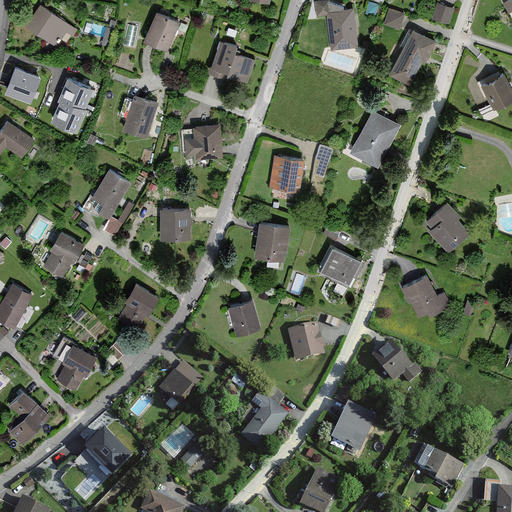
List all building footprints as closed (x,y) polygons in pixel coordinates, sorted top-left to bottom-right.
[(357,46),(353,6),(343,7),(343,5),(329,0),(315,0),(317,14),(327,13),(330,48),(357,46)] [(511,0),(503,0),(509,11),(511,9),(511,0)] [(454,7),(437,1),(432,16),(448,22),(454,7)] [(67,41),(76,29),(40,2),(25,22),(55,45),(61,37),(67,41)] [(404,11),(388,7),(384,23),(400,27),(404,11)] [(178,20),(156,10),(143,38),(151,41),(166,48),(178,20)] [(435,39),(413,28),(390,73),(409,82),(421,58),(425,60),(435,39)] [(247,80),(254,58),(235,51),(237,46),(237,44),(220,38),(211,65),(219,68),(227,70),(226,73),(247,80)] [(39,76),(16,67),(7,88),(30,98),(39,76)] [(494,107),(511,98),(511,89),(503,72),(481,82),(491,102),(478,109),(484,122),(498,115),(494,107)] [(91,87),(69,77),(60,97),(62,98),(82,107),(91,87)] [(158,101),(135,93),(132,100),(129,98),(126,97),(121,113),(127,115),(123,127),(147,135),(158,101)] [(82,107),(62,98),(53,118),(75,127),(84,107),(82,107)] [(400,123),(372,108),(349,151),(377,166),(400,123)] [(0,141),(12,128),(0,117),(0,141)] [(222,150),(220,122),(192,124),(192,127),(181,128),(182,144),(186,144),(187,152),(196,152),(196,157),(222,155),(222,150)] [(94,144),(98,136),(90,132),(86,140),(94,144)] [(40,139),(27,154),(46,170),(60,154),(47,143),(46,144),(40,139)] [(334,150),(320,145),(318,149),(316,157),(312,182),(323,186),(328,172),(333,173),(336,165),(330,162),(334,150)] [(27,154),(15,169),(20,174),(19,176),(33,187),(46,170),(27,154)] [(303,158),(274,154),(270,185),(299,189),(300,180),(303,179),(305,176),(307,172),(307,168),(302,167),(303,158)] [(132,181),(109,168),(92,197),(113,209),(122,194),(123,195),(132,181)] [(447,200),(427,218),(432,225),(429,227),(448,249),(469,231),(456,217),(459,214),(447,200)] [(161,211),(161,235),(190,235),(190,207),(161,207),(161,211)] [(290,224),(260,220),(259,227),(255,254),(268,256),(267,265),(279,267),(280,257),(283,258),(284,252),(286,252),(290,224)] [(327,226),(324,233),(337,240),(342,231),(327,226)] [(84,242),(61,229),(50,247),(53,249),(44,265),(61,275),(70,259),(73,261),(84,242)] [(11,241),(5,236),(0,241),(0,242),(6,248),(11,241)] [(332,244),(320,266),(349,281),(361,259),(332,244)] [(94,257),(88,253),(81,265),(87,269),(94,257)] [(426,273),(402,285),(409,300),(411,299),(419,314),(428,310),(430,314),(450,304),(443,291),(437,294),(426,273)] [(147,314),(159,295),(136,281),(124,299),(128,302),(119,316),(136,327),(144,314),(145,313),(147,314)] [(32,294),(12,283),(0,304),(0,318),(14,326),(32,294)] [(247,300),(230,305),(238,333),(261,327),(253,298),(247,300)] [(306,306),(298,303),(295,310),(303,313),(306,306)] [(317,323),(289,329),(296,360),(324,353),(317,323)] [(125,334),(120,338),(129,349),(134,344),(125,334)] [(63,360),(72,343),(73,341),(63,336),(54,355),(63,360)] [(120,338),(108,349),(117,359),(129,349),(120,338)] [(413,365),(391,340),(373,356),(393,380),(401,373),(409,382),(422,371),(415,363),(413,365)] [(96,355),(72,343),(63,360),(66,361),(57,377),(76,387),(83,373),(86,374),(96,355)] [(202,378),(184,362),(180,367),(176,371),(174,370),(159,387),(180,405),(195,388),(194,387),(202,378)] [(343,386),(337,398),(348,403),(351,404),(356,393),(343,386)] [(266,397),(260,392),(252,402),(261,408),(241,435),(260,450),(288,414),(277,405),(284,395),(274,387),(272,389),(266,397)] [(49,414),(24,389),(8,404),(21,416),(8,429),(22,442),(49,414)] [(348,403),(332,437),(359,450),(376,416),(351,404),(348,403)] [(113,437),(104,429),(85,448),(113,475),(131,456),(113,437)] [(198,442),(180,460),(189,469),(207,450),(198,442)] [(463,466),(424,445),(415,463),(437,475),(435,479),(451,487),(463,466)] [(317,469),(300,503),(317,511),(323,511),(340,481),(317,469)] [(30,477),(23,482),(28,489),(35,484),(30,477)] [(511,511),(511,486),(498,486),(496,511),(511,511)] [(182,511),(184,508),(149,490),(141,508),(147,511),(182,511)] [(47,511),(48,509),(21,497),(14,511),(47,511)]
